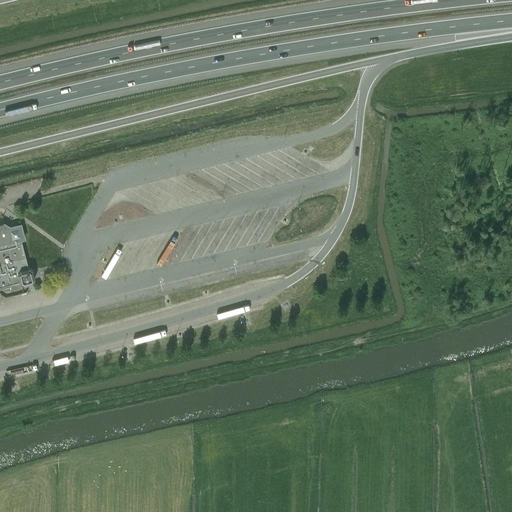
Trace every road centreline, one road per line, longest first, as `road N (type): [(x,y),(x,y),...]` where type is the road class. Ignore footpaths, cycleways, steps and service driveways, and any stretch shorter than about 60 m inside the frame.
road 1 (motorway): [(0,110),(233,58),(511,20)]
road 2 (motorway): [(457,0),(257,28),(0,83)]
road 3 (motorway): [(390,58),(511,34)]
